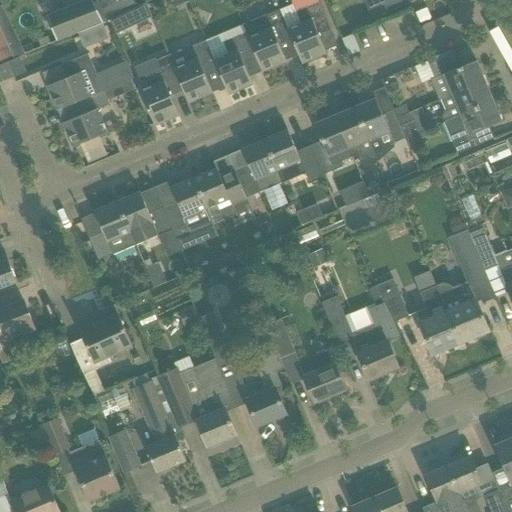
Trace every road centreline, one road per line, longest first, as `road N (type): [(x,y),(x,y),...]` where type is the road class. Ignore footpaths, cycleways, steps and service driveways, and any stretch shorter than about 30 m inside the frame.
road 1 (residential): [(54,197),(488,11)]
road 2 (residential): [(222,511),(511,378)]
